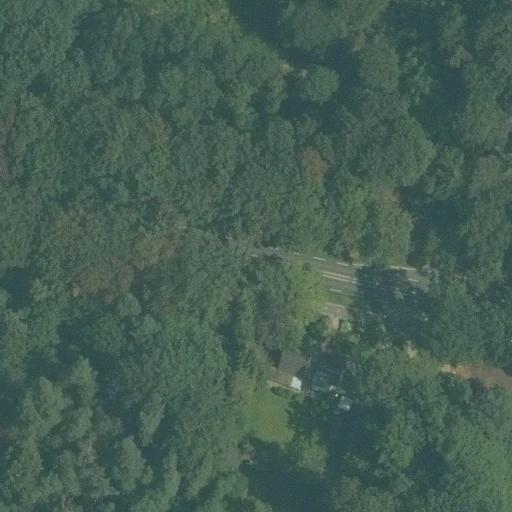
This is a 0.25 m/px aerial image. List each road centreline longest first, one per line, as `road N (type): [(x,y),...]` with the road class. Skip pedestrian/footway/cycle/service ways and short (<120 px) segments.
road 1 (primary): [(511,317),(0,203)]
road 2 (track): [(487,35),(413,251),(411,294)]
road 3 (track): [(411,294),(413,362),(444,511)]
